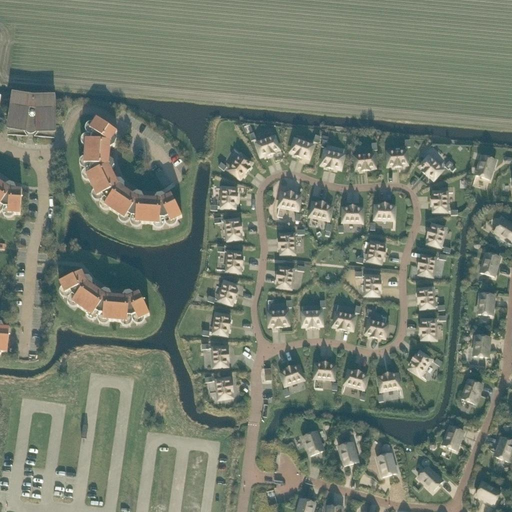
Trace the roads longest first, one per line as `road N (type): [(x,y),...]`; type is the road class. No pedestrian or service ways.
road 1 (residential): [(23,355),(43,159)]
road 2 (residential): [(172,177),(152,147),(92,108),(80,109),(43,159)]
